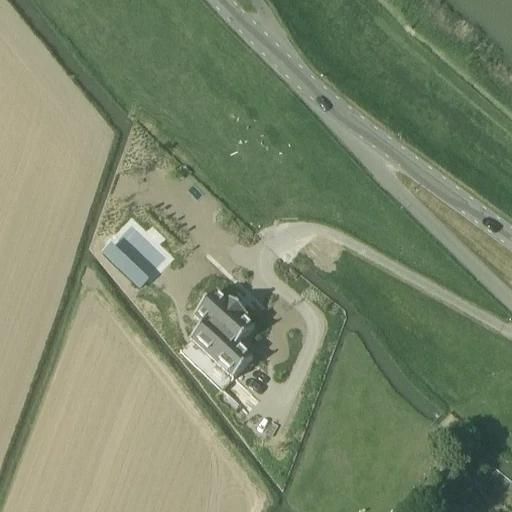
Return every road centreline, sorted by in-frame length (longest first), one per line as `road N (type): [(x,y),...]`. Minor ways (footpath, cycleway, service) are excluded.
road 1 (residential): [(355,127),(379,168),(511,295)]
road 2 (unclassified): [(355,127),(511,240)]
road 3 (unclassified): [(225,0),(355,127)]
